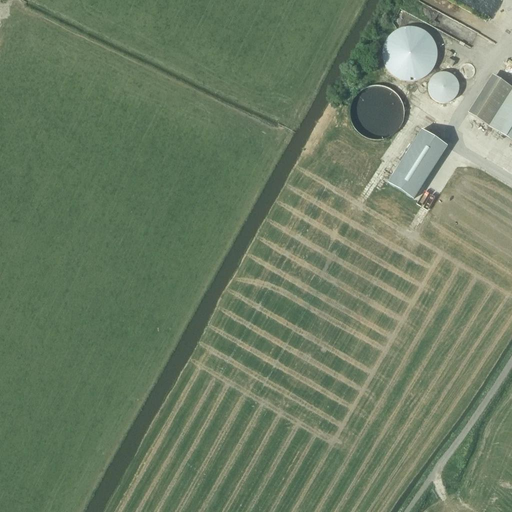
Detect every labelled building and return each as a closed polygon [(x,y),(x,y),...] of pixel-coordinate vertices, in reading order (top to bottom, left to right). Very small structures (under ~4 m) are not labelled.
[(412,85),(431,77),(437,54),(431,39),(420,36),(419,32),(414,34),(413,39),(403,43),(397,41),(391,44),(392,39),(387,40),(383,57),(392,80),(412,85)] [(467,114),(487,127),(511,88),(511,87),(491,75),(467,114)] [(511,88),(487,127),(511,142),(511,88)] [(413,200),(447,147),(421,130),(386,184),(413,200)] [(409,212),(412,205),(397,197),(395,200),(375,190),(368,205),(410,226),(416,215),(409,212)]
